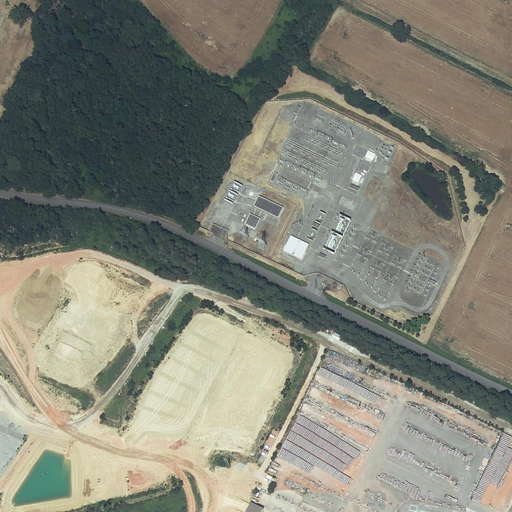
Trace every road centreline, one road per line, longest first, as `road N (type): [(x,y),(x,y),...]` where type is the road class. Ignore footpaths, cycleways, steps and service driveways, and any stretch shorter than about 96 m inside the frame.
road 1 (track): [(0,273),(95,254),(323,337),(511,428)]
road 2 (track): [(179,287),(135,360),(70,436),(46,414),(0,341)]
road 3 (track): [(0,385),(31,420),(70,436),(130,458),(200,467),(186,389)]
road 4 (tertiary): [(213,247),(106,206),(0,191)]
road 5 (tertiary): [(511,393),(313,296)]
road 6 (track): [(351,0),(511,82)]
